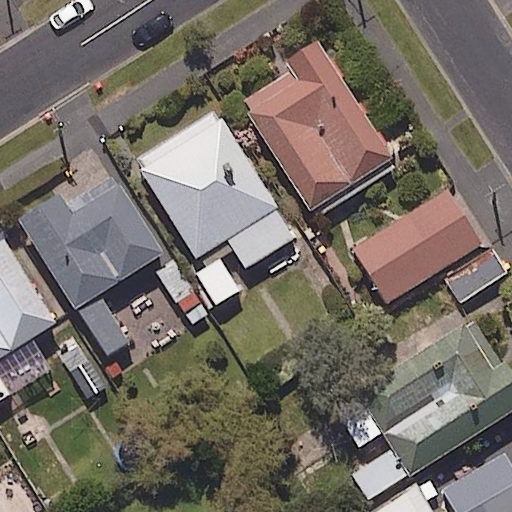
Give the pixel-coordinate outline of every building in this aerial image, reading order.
[(392,163),(312,38),(279,59),(286,70),(238,101),(312,215),(392,163)] [(218,257),(231,249),(241,266),(291,236),(213,110),(131,160),(192,258),(196,255),(203,266),(218,257)] [(94,291),(157,252),(107,172),(71,195),(65,185),(16,215),(72,305),(103,354),(125,341),(94,291)] [(478,242),(445,189),(348,249),(381,302),(478,242)] [(0,383),(0,352),(50,323),(0,239),(0,396),(6,393),(0,383)] [(468,300),(507,274),(487,245),(441,277),(460,305),(468,300)] [(203,266),(188,275),(209,308),(238,290),(218,257),(203,266)] [(171,258),(151,272),(189,326),(208,312),(171,258)] [(435,273),(401,295),(419,324),(454,302),(435,273)] [(511,406),(511,387),(466,316),(329,403),(356,445),(380,430),(391,446),(349,473),(366,500),(511,406)] [(73,328),(46,344),(65,378),(93,361),(73,328)] [(451,511),(511,511),(511,445),(438,488),(451,511)] [(428,511),(412,485),(368,511),(428,511)] [(0,504),(0,511),(44,511),(27,486),(0,504)]
